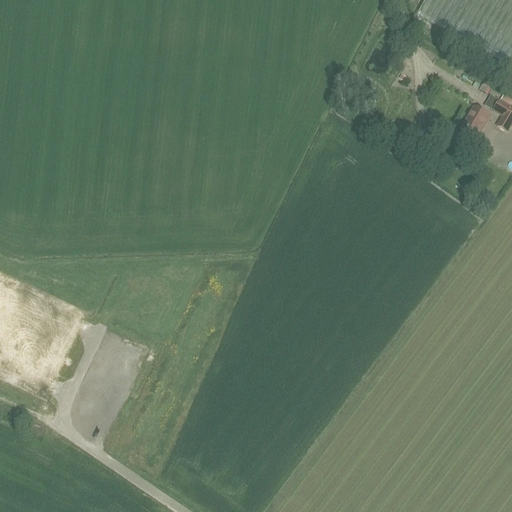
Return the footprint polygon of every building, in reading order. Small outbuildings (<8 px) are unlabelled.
[(511,69),(511,0),(425,0),(417,16),(511,69)] [(511,125),(511,106),(500,100),(494,110),(504,116),(498,125),(508,131),(511,125)] [(477,123),(484,127),(490,117),(474,107),(466,121),(473,126),(475,122),(478,123),(477,123)] [(475,143),(484,127),(477,123),(478,123),(475,122),(473,126),(466,121),(458,134),(460,134),(455,142),(470,151),(475,143)] [(411,149),(404,145),(401,150),(408,154),(411,149)]
